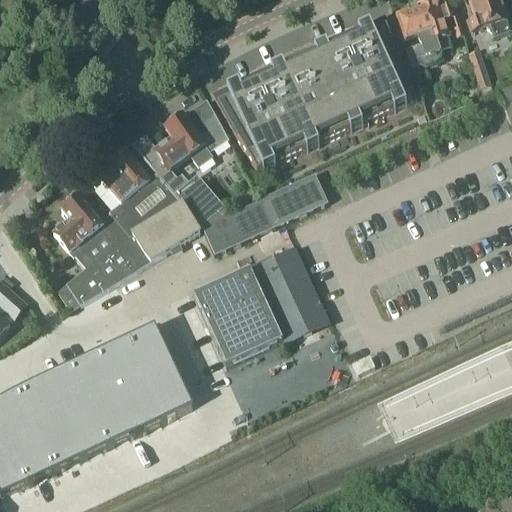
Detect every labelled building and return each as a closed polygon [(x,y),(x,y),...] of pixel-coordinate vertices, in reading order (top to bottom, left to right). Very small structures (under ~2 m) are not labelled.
[(468,0),(481,37),(491,34),(495,44),(511,38),(508,28),(510,27),(505,16),(499,0),(497,0),(496,0),(495,0),(468,0)] [(452,2),(436,7),(442,25),(451,22),(458,20),(452,2)] [(413,53),(416,66),(418,71),(426,74),(438,70),(442,63),(441,60),(442,60),(441,57),(452,54),(442,25),(436,7),(418,13),(419,15),(412,17),(411,15),(395,21),(404,48),(417,43),(420,50),(413,53)] [(458,20),(451,22),(453,29),(460,27),(458,20)] [(359,38),(343,45),(378,123),(394,115),(395,117),(406,112),(406,110),(412,107),(384,26),(371,32),(370,31),(358,36),(359,38)] [(327,52),(327,51),(315,56),(315,58),(314,58),(349,136),(350,135),(351,137),(363,131),(362,130),(378,123),(343,45),(327,52)] [(479,55),(468,59),(480,95),(491,91),(479,55)] [(314,58),(285,72),(320,149),(349,136),(314,58)] [(319,150),(320,149),(285,72),(284,72),(283,71),(271,76),(272,78),(256,85),(291,162),(307,155),(307,157),(319,151),(319,150)] [(275,170),(291,162),(256,85),(240,92),(239,90),(227,96),(228,97),(214,104),(257,178),(263,175),(264,176),(276,171),(275,170)] [(510,129),(511,128),(511,92),(497,99),(510,129)] [(205,237),(231,219),(198,181),(189,188),(183,180),(178,184),(171,176),(191,162),(199,172),(212,163),(209,159),(227,147),(228,147),(229,146),(207,107),(184,122),(182,124),(175,121),(168,126),(168,134),(165,136),(171,144),(156,156),(148,145),(144,144),(134,151),(133,150),(133,151),(205,237)] [(102,228),(104,231),(99,234),(136,278),(205,237),(157,180),(151,185),(146,179),(151,175),(144,167),(140,171),(127,157),(107,173),(108,174),(99,182),(102,186),(122,209),(110,219),(111,220),(102,228)] [(231,219),(205,237),(216,261),(284,230),(328,209),(314,180),(259,205),(260,206),(231,219)] [(76,263),(86,275),(67,291),(80,312),(107,296),(136,278),(99,234),(104,231),(102,228),(80,202),(62,218),(69,226),(54,238),(72,259),(76,264),(76,263)] [(296,256),(250,277),(194,303),(227,374),(284,348),(285,349),(330,329),(296,256)] [(0,340),(10,330),(8,328),(12,323),(14,325),(26,312),(0,289),(0,340)] [(131,357),(0,421),(0,474),(10,498),(162,427),(131,357)]
